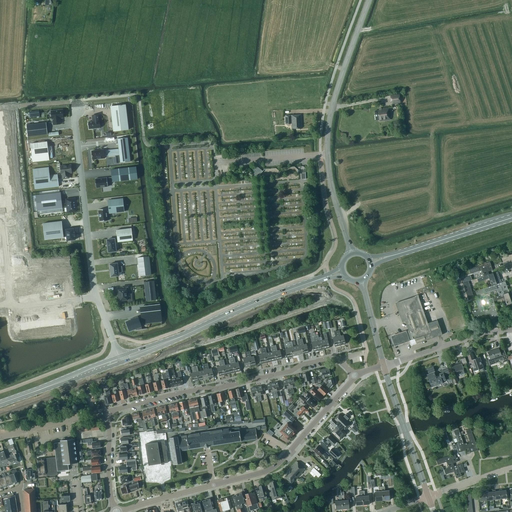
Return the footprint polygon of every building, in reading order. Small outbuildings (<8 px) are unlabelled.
[(390,96),(391,104),(400,103),(399,94),(390,96)] [(110,106),(113,131),(128,130),(125,105),(110,106)] [(381,110),(374,111),(376,120),(379,121),(390,120),(388,108),(381,109),(381,110)] [(63,118),(62,110),(51,111),(52,119),(53,119),(53,125),(60,124),(59,118),(63,118)] [(88,122),(88,123),(88,124),(88,125),(89,126),(89,129),(92,129),(93,129),(94,129),(95,128),(100,128),(99,121),(98,115),(92,116),(92,121),(88,122)] [(300,123),(301,123),(300,115),(285,116),(285,124),(291,124),(292,127),(292,129),(301,128),(300,123)] [(47,135),(46,125),(46,123),(26,125),(27,137),(47,135)] [(106,152),(104,153),(103,150),(92,151),(92,155),(92,156),(93,161),(93,160),(104,158),(104,157),(119,155),(120,163),(130,162),(127,138),(117,139),(118,149),(106,150),(106,152)] [(31,144),(33,162),(49,160),(47,142),(31,144)] [(56,146),(54,146),(54,150),(57,150),(57,155),(62,155),(62,151),(69,150),(68,142),(64,143),(64,142),(60,143),(56,144),(56,146)] [(257,178),(263,171),(256,164),(252,168),(256,172),(253,175),(257,178)] [(67,173),(71,173),(70,165),(60,166),(61,174),(62,174),(63,179),(69,178),(68,175),(67,173)] [(32,169),(35,189),(59,186),(57,174),(49,175),(48,167),(32,169)] [(112,182),(137,179),(136,167),(111,170),(112,177),(95,179),(96,188),(108,187),(107,182),(112,182)] [(2,176),(0,175),(0,181),(6,181),(5,176),(9,175),(8,172),(2,173),(2,176)] [(6,181),(0,181),(0,187),(4,187),(4,190),(10,189),(10,186),(6,186),(6,181)] [(5,195),(0,196),(0,201),(8,201),(8,195),(11,195),(11,192),(5,192),(5,195)] [(37,210),(62,207),(61,192),(36,195),(37,210)] [(76,211),(75,198),(66,199),(67,212),(76,211)] [(100,222),(108,221),(107,213),(109,213),(124,211),(123,199),(107,200),(109,210),(106,210),(106,209),(98,210),(100,222)] [(0,207),(6,207),(6,210),(13,209),(12,206),(9,206),(8,201),(0,201),(0,207)] [(15,218),(7,219),(8,223),(8,225),(19,224),(18,218),(22,218),(21,214),(15,215),(15,218)] [(75,232),(74,232),(73,229),(63,230),(61,221),(43,224),(44,240),(63,238),(63,237),(66,237),(67,241),(75,240),(74,236),(75,236),(75,232)] [(19,224),(8,225),(8,227),(9,230),(17,230),(17,233),(23,232),(23,229),(19,229),(19,224)] [(107,240),(108,252),(116,251),(115,242),(132,240),(131,228),(116,230),(117,239),(114,239),(107,240)] [(18,238),(10,239),(10,242),(10,245),(21,243),(20,238),(24,238),(23,234),(17,235),(18,238)] [(21,243),(10,245),(10,247),(11,247),(11,250),(19,249),(19,253),(25,252),(25,248),(22,249),(21,243)] [(20,258),(12,259),(13,264),(23,263),(23,258),(26,257),(26,254),(20,255),(20,258)] [(137,257),(139,276),(151,275),(149,256),(137,257)] [(50,257),(47,257),(47,264),(50,263),(51,267),(53,266),(53,267),(57,266),(62,265),(61,259),(50,260),(50,257)] [(482,269),(484,276),(488,274),(486,268),(490,266),(489,262),(468,269),(470,274),(482,269)] [(13,264),(12,264),(13,269),(13,270),(21,269),(22,272),(28,272),(28,268),(24,268),(23,263),(13,264)] [(111,277),(119,276),(118,272),(122,271),(122,267),(118,267),(117,263),(109,264),(111,277)] [(497,272),(488,274),(484,276),(477,279),(478,281),(488,278),(491,286),(496,284),(493,278),(498,276),(497,272)] [(146,301),(156,300),(154,281),(144,282),(146,301)] [(497,289),(499,295),(503,294),(501,288),(506,286),(504,281),(496,284),(491,286),(483,288),(485,293),(497,289)] [(123,300),(127,300),(127,302),(132,301),(131,291),(130,291),(129,286),(123,286),(123,289),(118,290),(119,296),(118,296),(119,302),(123,301),(123,300)] [(511,290),(503,294),(499,295),(492,298),(493,301),(503,297),(506,305),(511,304),(509,297),(511,296),(511,290)] [(407,330),(406,331),(406,332),(410,343),(411,345),(441,334),(436,320),(427,324),(417,295),(395,303),(402,322),(404,321),(407,330)] [(487,299),(490,309),(484,311),(486,315),(492,313),(494,318),(498,316),(493,301),(492,298),(490,298),(487,299)] [(486,317),(486,315),(484,311),(480,299),(475,300),(479,309),(472,312),(473,316),(480,314),(481,319),(486,317)] [(141,316),(138,318),(137,317),(138,317),(138,316),(130,319),(131,320),(126,322),(129,330),(135,328),(136,330),(147,329),(147,328),(142,329),(139,323),(143,322),(150,321),(150,322),(161,321),(161,325),(162,325),(159,305),(140,307),(141,316)] [(22,328),(16,328),(17,335),(22,334),(23,342),(65,337),(64,326),(66,326),(66,323),(63,323),(64,325),(22,330),(22,328)] [(339,330),(336,331),(340,345),(345,344),(343,335),(340,336),(339,330)] [(410,343),(406,332),(391,337),(395,348),(410,343)] [(319,350),(324,349),(322,340),(319,341),(318,335),(315,336),(319,350)] [(302,339),(299,339),(303,354),(308,353),(306,344),(303,345),(302,339)] [(292,341),(289,342),(292,356),(298,355),(295,347),(293,347),(292,341)] [(276,345),(273,346),(277,360),(282,359),(280,350),(277,351),(276,345)] [(266,362),(271,361),(269,353),(267,353),(265,348),(262,348),(266,362)] [(498,348),(487,352),(489,359),(488,359),(490,365),(496,363),(495,361),(502,358),(503,362),(507,361),(506,357),(504,350),(499,352),(499,351),(498,348)] [(249,351),(247,352),(250,366),(256,365),(254,356),(251,357),(249,351)] [(471,362),(474,371),(483,368),(479,357),(474,359),(472,353),(466,355),(469,363),(471,362)] [(454,374),(458,372),(459,375),(460,376),(464,374),(464,373),(462,366),(466,364),(464,356),(460,357),(461,361),(451,365),(454,374)] [(234,357),(231,358),(235,372),(240,371),(238,362),(235,363),(234,357)] [(224,375),(229,373),(227,365),(225,365),(223,360),(221,360),(224,375)] [(207,363),(205,364),(208,378),(214,377),(212,369),(209,369),(207,363)] [(198,381),(203,380),(201,371),(198,372),(197,366),(194,367),(198,381)] [(429,374),(426,374),(430,384),(431,387),(442,383),(442,382),(446,380),(444,375),(449,373),(447,367),(441,369),(442,372),(438,374),(439,375),(435,376),(434,372),(435,372),(433,367),(427,369),(429,374)] [(322,375),(323,379),(326,378),(325,377),(330,376),(328,368),(321,370),(322,375)] [(165,370),(166,373),(167,376),(168,380),(170,379),(171,387),(177,386),(175,378),(175,375),(172,376),(170,369),(165,370)] [(303,374),(302,374),(303,378),(300,379),(302,387),(305,386),(304,382),(307,381),(308,384),(310,384),(310,382),(311,382),(310,376),(309,377),(308,373),(305,373),(304,373),(303,373),(303,374)] [(291,394),(288,379),(282,381),(284,389),(287,389),(289,394),(291,394)] [(326,386),(330,389),(334,385),(334,384),(333,379),(326,380),(327,385),(326,386)] [(129,398),(133,397),(131,389),(129,390),(127,383),(124,384),(125,387),(126,391),(127,390),(129,398)] [(275,398),(272,383),(266,384),(268,393),(271,392),(273,398),(275,398)] [(317,390),(324,396),(328,391),(321,385),(319,383),(317,385),(319,388),(317,390)] [(257,402),(259,401),(256,387),(250,388),(252,397),(255,396),(257,402)] [(241,388),(236,389),(238,398),(241,397),(242,400),(242,402),(245,401),(248,401),(246,393),(243,394),(241,388)] [(313,396),(318,401),(322,397),(317,392),(315,393),(316,392),(312,389),(310,392),(314,395),(313,396)] [(228,391),(230,398),(231,398),(232,401),(230,401),(231,409),(237,408),(235,399),(234,400),(234,398),(235,397),(234,390),(228,391)] [(223,392),(216,394),(218,402),(219,402),(220,406),(222,405),(221,401),(225,401),(223,392)] [(306,402),(312,408),(316,403),(310,397),(307,395),(305,397),(308,400),(306,402)] [(200,398),(202,406),(203,409),(204,418),(209,416),(208,411),(207,408),(207,407),(206,407),(206,406),(208,405),(206,397),(205,397),(204,397),(203,397),(202,397),(200,398)] [(197,398),(192,399),(197,419),(204,418),(203,415),(200,416),(198,406),(199,406),(197,398)] [(193,420),(197,419),(192,399),(188,401),(189,408),(190,408),(193,420)] [(179,402),(182,415),(188,414),(187,411),(185,401),(179,402)] [(306,406),(304,408),(303,406),(301,409),(300,409),(299,410),(299,411),(296,409),(293,413),(295,415),(295,417),(298,416),(300,417),(304,412),(308,413),(308,408),(306,406)] [(145,423),(151,421),(150,418),(151,417),(150,413),(149,410),(142,412),(144,420),(145,423)] [(143,426),(141,421),(141,418),(140,418),(138,413),(131,415),(133,420),(134,420),(136,420),(136,419),(137,419),(139,424),(142,423),(143,426)] [(332,418),(329,421),(336,429),(332,432),(339,440),(344,435),(345,434),(343,431),(343,430),(344,431),(350,425),(346,421),(348,419),(345,415),(343,417),(339,414),(334,419),(332,418)] [(290,425),(293,423),(288,418),(281,426),(292,435),(296,430),(290,425)] [(288,439),(292,435),(281,426),(278,430),(276,428),(274,431),(280,437),(282,434),(288,439)] [(189,449),(203,446),(203,447),(210,446),(210,445),(240,441),(257,439),(256,430),(255,429),(239,431),(238,427),(228,429),(169,438),(173,465),(182,463),(180,451),(189,449)] [(465,450),(465,449),(463,445),(460,436),(459,433),(458,429),(454,431),(456,438),(454,439),(455,442),(451,444),(453,449),(456,448),(457,453),(465,450)] [(470,443),(463,445),(465,449),(472,447),(473,452),(478,450),(470,429),(466,431),(470,443)] [(131,436),(131,437),(120,438),(121,444),(128,443),(128,439),(134,439),(134,435),(131,436)] [(326,439),(324,438),(320,443),(326,449),(327,448),(328,449),(331,446),(330,445),(331,444),(332,445),(335,441),(329,436),(326,439)] [(54,443),(55,457),(57,471),(58,471),(69,470),(68,464),(77,463),(74,439),(65,440),(65,438),(62,438),(63,440),(60,440),(60,442),(54,443)] [(86,439),(86,443),(87,443),(88,446),(92,445),(92,449),(101,448),(101,447),(101,442),(96,442),(96,441),(92,442),(92,439),(86,439)] [(165,441),(145,444),(148,465),(168,462),(165,441)] [(120,449),(120,451),(120,452),(131,451),(130,448),(139,447),(139,443),(127,444),(127,445),(120,446),(120,449)] [(328,456),(317,446),(316,447),(313,450),(314,450),(313,450),(319,456),(322,454),(326,458),(328,456)] [(332,448),(328,452),(335,458),(338,454),(332,448)] [(14,458),(13,458),(15,463),(20,462),(18,457),(20,457),(19,453),(17,454),(16,450),(15,450),(12,451),(12,452),(12,453),(12,452),(14,458)] [(12,452),(12,453),(10,453),(11,454),(6,456),(9,465),(15,463),(13,458),(14,458),(12,452)] [(135,452),(127,452),(127,453),(119,454),(119,457),(119,458),(119,459),(120,460),(130,459),(130,456),(135,456),(135,452)] [(447,461),(449,468),(454,467),(451,460),(456,459),(454,454),(436,461),(438,465),(447,461)] [(58,474),(58,471),(57,471),(55,457),(45,458),(37,459),(38,475),(48,474),(48,476),(58,474)] [(119,470),(119,471),(119,472),(120,472),(120,473),(127,472),(127,470),(132,469),(132,468),(136,467),(136,461),(135,459),(126,460),(126,462),(127,466),(119,467),(119,470)] [(296,479),(305,469),(296,461),(288,471),(289,472),(284,477),(291,483),(296,478),(296,479)] [(454,467),(449,468),(444,470),(445,475),(454,472),(457,478),(461,476),(459,470),(463,468),(462,464),(454,467)] [(311,470),(319,477),(323,473),(318,469),(317,470),(314,467),(311,470)] [(16,475),(18,474),(16,469),(11,471),(13,474),(10,475),(13,484),(18,482),(16,475)] [(25,478),(27,480),(27,482),(30,482),(30,480),(35,479),(35,473),(32,473),(32,469),(25,470),(25,478)] [(4,477),(8,486),(13,484),(10,475),(8,472),(7,472),(8,476),(4,477)] [(268,489),(272,500),(283,497),(280,486),(279,486),(277,480),(268,482),(269,489),(268,489)] [(121,487),(122,488),(121,489),(122,494),(125,493),(125,494),(131,492),(130,491),(139,489),(138,481),(128,483),(128,484),(121,487)] [(98,491),(94,491),(95,500),(96,500),(97,500),(98,500),(99,500),(103,499),(102,495),(103,494),(102,490),(101,490),(101,489),(102,489),(102,484),(97,485),(98,491)] [(258,485),(258,486),(257,487),(258,488),(255,488),(257,493),(259,502),(263,501),(262,497),(264,496),(264,499),(266,498),(265,493),(264,493),(262,485),(261,485),(260,485),(258,485)] [(84,491),(85,504),(89,503),(89,504),(92,503),(93,503),(92,494),(87,495),(87,488),(85,488),(85,491),(84,491)] [(23,490),(25,511),(36,511),(34,489),(23,490)] [(244,511),(243,508),(242,508),(241,505),(242,505),(241,503),(245,502),(242,493),(241,492),(239,493),(238,494),(238,495),(233,496),(237,511),(244,511)] [(13,493),(2,497),(2,498),(3,502),(4,501),(4,499),(13,496),(13,493)] [(250,493),(246,494),(248,501),(246,501),(248,506),(249,509),(254,508),(254,509),(258,508),(257,503),(253,493),(251,494),(250,493)] [(68,504),(68,501),(70,501),(69,494),(61,495),(62,499),(62,504),(58,505),(58,511),(67,511),(67,504),(68,504)] [(4,499),(4,501),(5,511),(15,511),(16,511),(17,511),(15,496),(14,496),(13,496),(4,499)] [(217,501),(220,511),(225,510),(225,511),(228,511),(228,510),(230,509),(230,511),(233,511),(233,508),(232,508),(229,497),(224,499),(217,501)] [(202,501),(205,511),(214,509),(211,498),(206,500),(202,501)] [(54,511),(54,500),(43,501),(43,511),(54,511)] [(187,501),(181,502),(183,510),(187,509),(188,511),(191,511),(192,511),(191,508),(189,508),(187,501)] [(203,511),(200,501),(196,503),(191,504),(193,511),(203,511)] [(183,511),(183,510),(181,502),(175,504),(177,511),(181,511),(180,511),(183,511)]
